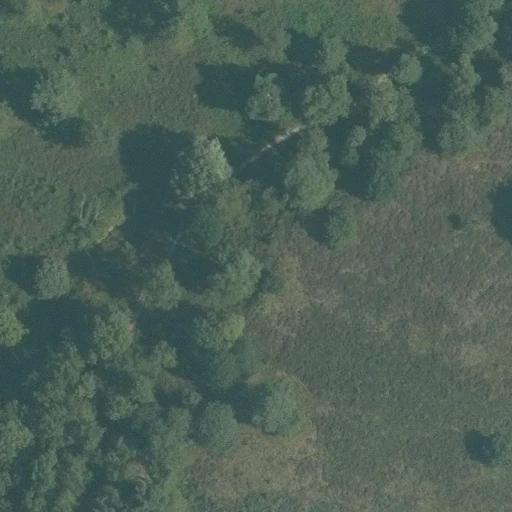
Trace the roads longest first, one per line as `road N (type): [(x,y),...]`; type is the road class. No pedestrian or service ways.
road 1 (track): [(78,403),(123,342),(198,202),(224,178),(511,4)]
road 2 (track): [(168,511),(127,450),(78,403)]
